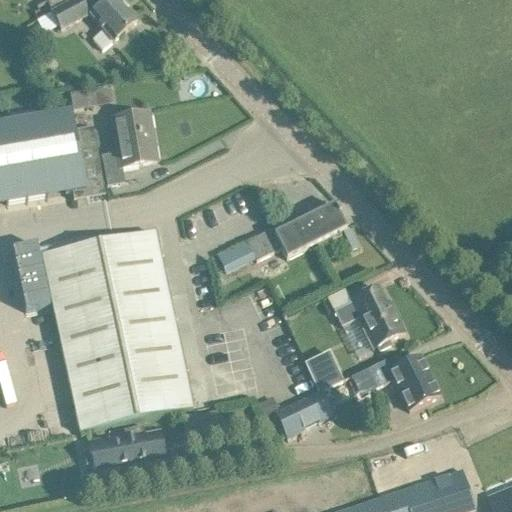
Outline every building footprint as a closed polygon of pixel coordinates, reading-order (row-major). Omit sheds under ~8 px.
[(69,0),(44,0),(49,10),(69,0)] [(89,18),(79,0),(51,15),(61,33),(89,18)] [(113,46),(138,24),(117,0),(110,0),(89,18),(103,34),(94,43),(103,54),(113,45),(113,46)] [(38,28),(29,33),(33,40),(38,38),(42,35),(38,28)] [(91,93),(71,97),(75,114),(94,111),(91,93)] [(93,130),(75,133),(71,114),(0,126),(0,208),(72,195),(73,203),(105,197),(93,130)] [(156,165),(148,116),(112,122),(118,156),(101,159),(106,189),(124,186),(122,172),(156,165)] [(319,252),(332,245),(330,241),(346,232),(339,217),(341,216),(339,213),(337,214),(334,207),(275,237),(272,232),(243,246),(254,269),(282,255),(286,262),(316,247),(319,252)] [(191,410),(153,232),(43,253),(80,433),(191,410)] [(51,310),(38,248),(13,253),(25,315),(51,310)] [(247,312),(273,301),(268,287),(241,298),(247,312)] [(391,319),(385,306),(377,291),(349,305),(350,306),(334,314),(341,330),(358,322),(373,352),(377,350),(379,354),(390,348),(388,344),(405,336),(395,316),(391,319)] [(305,367),(319,396),(342,385),(329,356),(305,367)] [(400,369),(390,375),(390,376),(404,404),(409,415),(439,401),(434,390),(419,360),(400,369)] [(379,381),(374,369),(358,377),(364,388),(379,381)] [(319,396),(275,417),(286,439),(330,418),(329,417),(320,397),(319,396)] [(272,397),(256,404),(262,419),(279,412),(272,397)] [(144,438),(143,430),(123,434),(124,438),(88,445),(94,476),(166,462),(161,435),(144,438)] [(475,511),(462,474),(347,511),(475,511)] [(511,511),(511,490),(487,501),(491,511),(511,511)]
